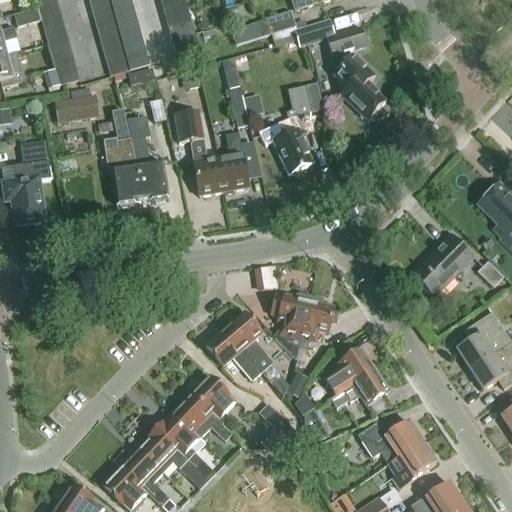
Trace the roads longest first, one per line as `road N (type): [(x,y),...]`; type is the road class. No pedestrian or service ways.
road 1 (tertiary): [(0,291),(336,234)]
road 2 (residential): [(511,503),(336,234)]
road 3 (residential): [(0,467),(42,465),(215,297)]
road 4 (tertiary): [(336,234),(392,188),(483,84)]
